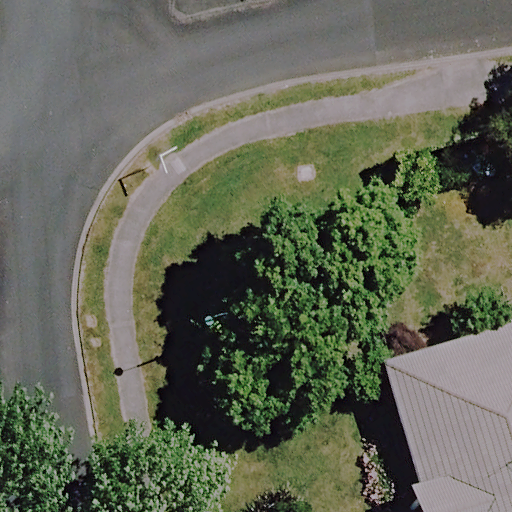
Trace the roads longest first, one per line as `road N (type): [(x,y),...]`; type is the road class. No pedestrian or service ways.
road 1 (residential): [(99,2),(88,59),(59,109),(0,155)]
road 2 (residential): [(22,511),(0,383)]
